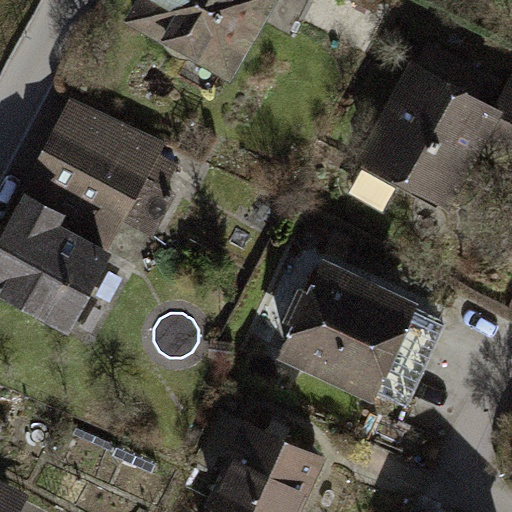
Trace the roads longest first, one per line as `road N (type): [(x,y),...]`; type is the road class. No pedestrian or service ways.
road 1 (residential): [(511,344),(443,478),(511,509)]
road 2 (residential): [(73,0),(0,145)]
